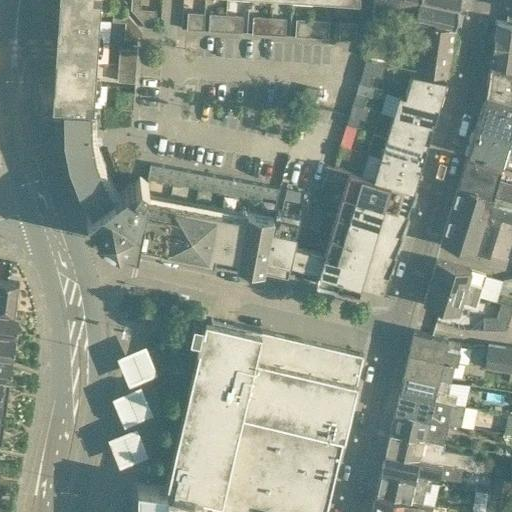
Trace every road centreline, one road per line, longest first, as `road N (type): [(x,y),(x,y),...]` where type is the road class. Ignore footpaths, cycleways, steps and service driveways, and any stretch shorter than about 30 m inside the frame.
road 1 (residential): [(400,332),(453,157),(482,0)]
road 2 (residential): [(400,332),(126,269),(85,277)]
road 3 (tertiary): [(77,511),(95,384),(85,277)]
road 4 (tertiary): [(51,284),(61,399),(48,511)]
road 5 (residential): [(348,511),(400,332)]
road 6 (tertiary): [(15,42),(0,91),(28,213)]
road 7 (tertiary): [(59,207),(15,42)]
